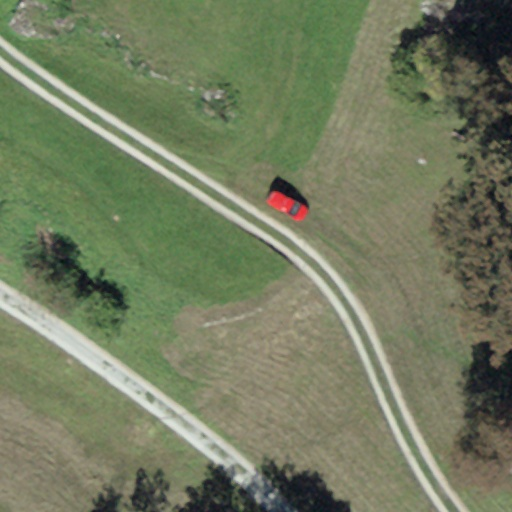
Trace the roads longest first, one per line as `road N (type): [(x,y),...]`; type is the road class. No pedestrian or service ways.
road 1 (track): [(450,511),(344,289),(283,238),(0,52)]
road 2 (track): [(0,290),(247,470),(284,511)]
